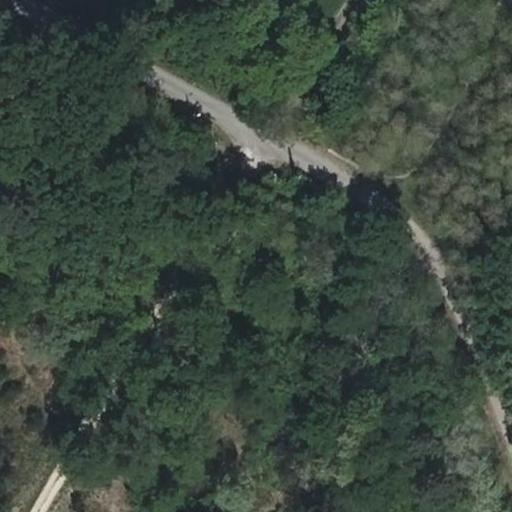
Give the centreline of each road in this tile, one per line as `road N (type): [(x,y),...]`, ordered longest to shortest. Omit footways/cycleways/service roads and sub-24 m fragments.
road 1 (unclassified): [(511,438),(464,317),(426,247),(385,204),(6,0)]
road 2 (track): [(264,139),(45,511)]
